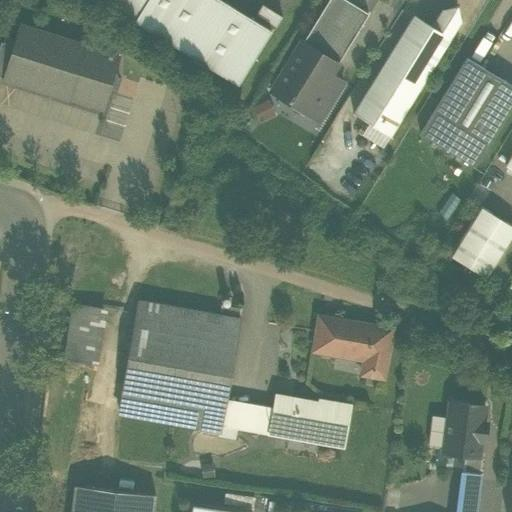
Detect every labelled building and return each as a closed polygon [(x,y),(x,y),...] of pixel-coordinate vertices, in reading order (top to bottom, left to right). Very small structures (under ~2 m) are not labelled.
[(100,0),(134,21),(146,0),(100,0)] [(146,0),(134,21),(238,85),(271,30),(221,0),(146,0)] [(329,0),(303,42),(337,63),(368,14),(345,0),(329,0)] [(442,10),(432,26),(450,37),(460,21),(457,6),(442,10)] [(450,38),(450,37),(432,26),(414,15),(353,113),(369,123),(390,136),(450,38)] [(68,98),(102,109),(119,57),(85,46),(85,45),(20,25),(13,46),(3,78),(68,99),(68,98)] [(0,44),(0,77),(3,78),(13,46),(1,42),(0,44)] [(306,112),(319,120),(327,107),(343,82),(330,74),(337,63),(303,42),(302,42),(271,92),(306,113),(306,112)] [(420,133),(474,167),(511,105),(511,84),(467,57),(420,133)] [(382,148),(390,136),(369,123),(362,135),(382,148)] [(215,207),(203,204),(197,227),(209,231),(215,207)] [(511,226),(481,207),(451,256),(485,277),(511,234),(511,226)] [(201,428),(219,431),(220,431),(224,405),(240,318),(138,300),(122,392),(123,392),(119,412),(201,426),(201,428)] [(64,358),(91,363),(101,308),(74,303),(64,358)] [(319,316),(318,322),(336,325),(337,319),(319,316)] [(362,374),(384,378),(392,328),(379,326),(379,328),(373,327),(373,325),(337,319),(336,325),(331,353),(364,359),(362,374)] [(313,350),(331,353),(336,325),(318,322),(313,350)] [(342,446),(343,446),(350,405),(332,401),(332,406),(275,396),(271,414),(268,432),(268,433),(294,438),(294,434),(342,442),(342,446)] [(444,451),(465,454),(478,456),(478,454),(480,439),(484,439),(486,423),(482,423),(484,406),(450,402),(444,451)] [(271,414),(224,405),(220,431),(219,431),(218,434),(235,437),(237,427),(268,432),(271,414)] [(294,434),(294,438),(342,446),(342,442),(294,434)] [(482,454),(478,454),(478,456),(465,454),(462,472),(479,474),(480,474),(482,454)] [(474,511),(479,474),(462,472),(460,472),(454,511),(474,511)] [(71,511),(153,511),(155,495),(74,485),(71,511)]
